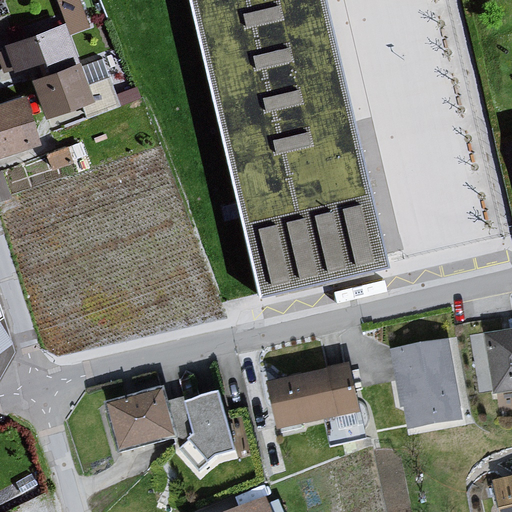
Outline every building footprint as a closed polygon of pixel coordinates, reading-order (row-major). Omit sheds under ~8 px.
[(324,0),(187,0),(257,297),(385,266),(324,0)] [(66,26),(7,46),(23,77),(34,84),(44,109),(57,116),(100,100),(66,26)] [(30,97),(0,107),(0,155),(46,143),(30,97)] [(0,304),(0,347),(7,345),(3,334),(9,330),(0,304)] [(511,336),(490,340),(498,398),(511,395),(511,336)] [(453,344),(395,353),(410,436),(467,425),(453,344)] [(365,416),(355,368),(274,388),(284,432),(365,416)] [(169,395),(111,410),(124,458),(182,443),(169,395)] [(227,399),(195,407),(202,440),(180,454),(203,480),(221,466),(243,458),(227,399)] [(511,511),(511,484),(496,488),(501,511),(511,511)] [(275,511),(271,502),(248,511),(275,511)]
